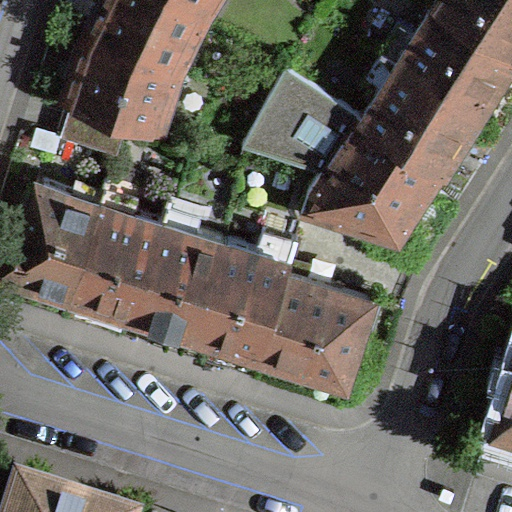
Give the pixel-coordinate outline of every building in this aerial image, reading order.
[(83,32),(182,63),(207,11),(190,0),(98,0),(91,16),(83,32)] [(190,0),(207,11),(213,0),(190,0)] [(511,50),(432,0),(397,56),(479,108),(485,99),(511,57),(511,50)] [(511,0),(432,0),(511,50),(511,0)] [(72,97),(125,114),(160,125),(182,63),(83,32),(67,79),(62,94),(72,97)] [(361,112),(443,165),(450,154),(479,108),(397,56),(360,112),(361,112)] [(411,216),(443,165),(361,112),(360,112),(285,64),(244,140),(319,163),(309,180),(300,205),(398,236),(411,216)] [(62,130),(115,147),(125,114),(72,97),(62,130)] [(11,222),(0,257),(0,266),(70,289),(100,192),(38,172),(23,217),(21,225),(11,222)] [(100,192),(70,289),(83,293),(95,297),(96,308),(119,315),(126,307),(132,309),(163,212),(161,212),(100,192)] [(143,312),(194,328),(224,232),(163,212),(132,309),(143,312)] [(245,344),(260,349),(287,264),(290,253),(224,232),(194,328),(200,330),(201,341),(224,348),(231,340),(245,344)] [(372,291),(287,264),(260,349),(279,355),(309,364),(310,375),(334,383),(341,375),(345,376),(363,318),(372,321),(380,295),(372,292),(372,291)] [(511,368),(495,423),(500,425),(503,439),(511,441),(511,368)] [(66,511),(17,496),(12,511),(66,511)]
